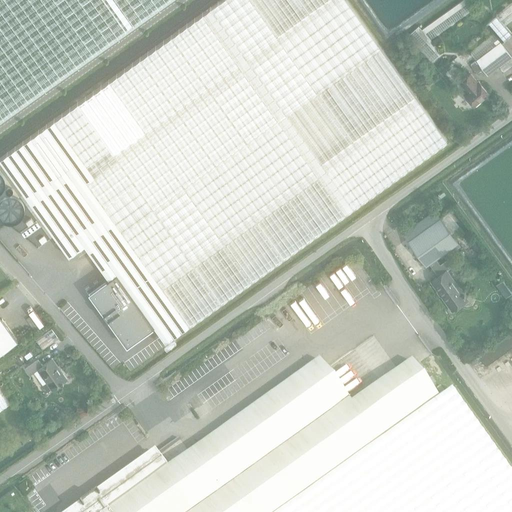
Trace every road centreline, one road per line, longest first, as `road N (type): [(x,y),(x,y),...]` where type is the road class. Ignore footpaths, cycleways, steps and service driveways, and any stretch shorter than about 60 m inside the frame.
road 1 (unclassified): [(359,222),(123,392)]
road 2 (unclassified): [(511,433),(359,222)]
road 3 (unknown): [(0,129),(180,0)]
road 4 (unknown): [(146,416),(280,332),(314,330),(330,345)]
road 5 (unknown): [(330,345),(218,416),(157,431)]
road 6 (unclassified): [(511,113),(359,222)]
road 7 (unclassified): [(123,392),(0,255)]
road 8 (unclassified): [(123,392),(0,479)]
road 9 (unknown): [(157,431),(69,489),(57,511)]
